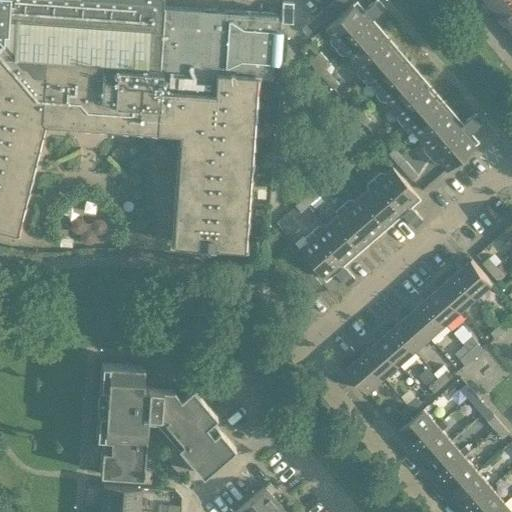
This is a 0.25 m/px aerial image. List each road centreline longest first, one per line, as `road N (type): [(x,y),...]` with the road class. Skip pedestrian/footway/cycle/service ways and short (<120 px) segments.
road 1 (residential): [(511,165),(299,356)]
road 2 (residential): [(432,511),(299,356)]
road 3 (residential): [(345,511),(226,374)]
